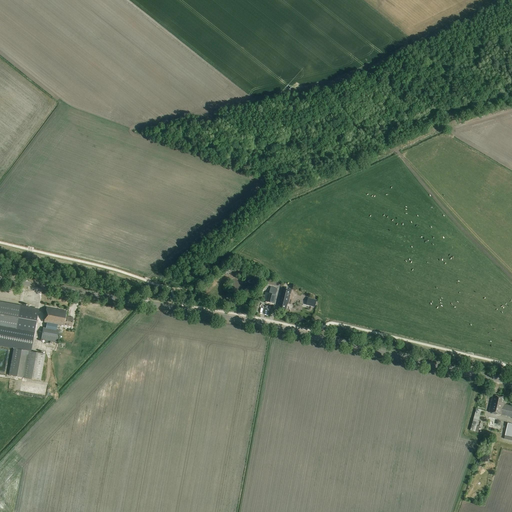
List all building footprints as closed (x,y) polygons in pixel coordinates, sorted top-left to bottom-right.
[(292,289),(283,287),(280,299),(281,299),(279,307),(286,309),(287,304),(288,304),(292,289)] [(274,303),(277,290),(275,290),(275,289),(271,288),(269,293),(266,292),(264,301),(274,303)] [(307,302),(306,305),(309,306),(314,307),(315,307),(317,300),(316,300),(308,298),(307,302)] [(0,346),(12,348),(31,351),(38,311),(21,308),(21,305),(0,301),(0,346)] [(67,311),(47,308),(44,322),(72,327),(74,318),(66,317),(67,311)] [(43,328),(41,340),(45,340),(50,341),(57,343),(57,339),(58,333),(59,331),(56,330),(46,328),(43,328)] [(45,354),(13,349),(9,375),(41,381),(45,354)] [(511,417),(511,406),(504,404),(505,403),(503,403),(504,397),(493,395),(489,411),(511,417)] [(481,415),(482,412),(483,409),(477,408),(471,430),(479,432),(482,421),(480,420),(481,418),(479,418),(480,415),(481,415)]
